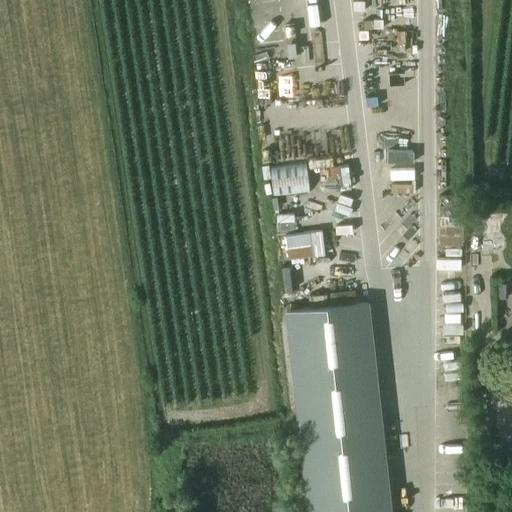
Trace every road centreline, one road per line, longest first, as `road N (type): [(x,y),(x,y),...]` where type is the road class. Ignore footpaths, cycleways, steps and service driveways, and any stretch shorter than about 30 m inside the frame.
road 1 (unknown): [(412,430),(388,369),(338,0)]
road 2 (unknown): [(429,0),(422,398)]
